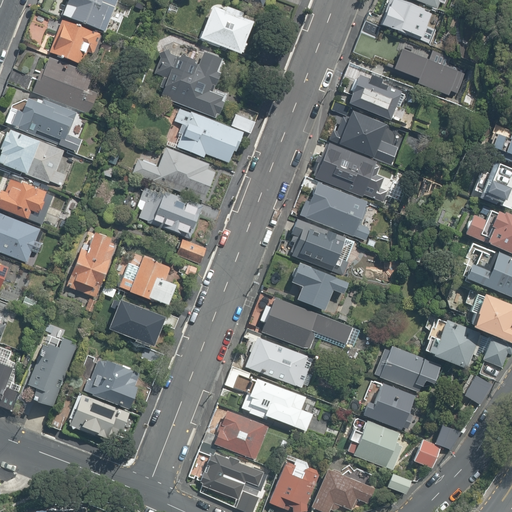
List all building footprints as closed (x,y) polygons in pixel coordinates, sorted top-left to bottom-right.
[(66,0),(61,17),(101,31),(109,10),(115,12),(116,4),(113,0),(66,0)] [(425,11),(394,0),(388,0),(380,25),(416,37),(425,11)] [(444,0),(413,0),(441,11),(444,0)] [(223,11),(210,6),(198,39),(240,54),(252,22),(240,17),(242,12),(225,6),(223,11)] [(48,21),(34,16),(24,40),(38,46),(48,21)] [(105,35),(61,21),(50,53),(82,63),(98,55),(105,35)] [(382,39),(363,31),(356,49),(374,57),(382,39)] [(455,62),(407,43),(394,78),(441,96),(451,74),(468,78),(471,69),(455,62)] [(197,61),(163,48),(154,85),(208,108),(224,58),(203,50),(197,61)] [(97,73),(50,57),(35,90),(94,115),(101,95),(89,88),(97,73)] [(402,91),(358,74),(347,102),(392,119),(402,91)] [(78,113),(34,97),(32,100),(26,98),(12,106),(6,123),(78,152),(82,141),(73,134),(78,113)] [(232,123),(233,124),(251,134),(261,118),(242,107),(232,123)] [(243,133),(179,110),(176,121),(186,124),(179,145),(231,164),(243,133)] [(390,126),(350,110),(347,117),(342,115),(336,130),(332,129),(329,140),(393,165),(400,147),(384,141),(390,126)] [(511,132),(498,128),(489,153),(511,162),(511,132)] [(67,151),(8,129),(0,150),(0,161),(64,185),(68,174),(59,170),(67,151)] [(377,162),(326,144),(315,178),(363,196),(365,194),(386,201),(389,191),(381,187),(384,179),(373,173),(377,162)] [(159,161),(143,155),(136,177),(206,202),(216,172),(207,163),(164,148),(159,161)] [(49,195),(11,180),(4,191),(0,190),(0,206),(38,222),(49,195)] [(510,187),(488,180),(482,198),(503,205),(510,187)] [(370,202),(317,181),(303,215),(368,240),(372,229),(361,225),(370,202)] [(203,205),(145,191),(136,218),(190,238),(203,205)] [(67,201),(56,195),(45,214),(57,220),(67,201)] [(488,220),(471,216),(464,235),(511,254),(511,218),(492,211),(488,220)] [(41,229),(0,213),(0,250),(30,262),(33,252),(39,254),(43,244),(37,242),(41,229)] [(357,241),(294,218),(291,226),(301,230),(291,256),(344,276),(357,241)] [(111,238),(93,231),(88,245),(83,244),(72,269),(76,274),(74,281),(93,289),(96,281),(99,282),(114,249),(109,246),(111,238)] [(208,247),(184,239),(178,255),(202,264),(208,247)] [(511,258),(495,252),(488,269),(471,264),(465,279),(511,295),(511,258)] [(172,267),(144,256),(140,265),(130,263),(123,285),(168,303),(176,283),(168,281),(172,267)] [(0,260),(0,294),(2,295),(9,268),(0,260)] [(348,282),(296,261),(290,280),(301,285),(297,298),(324,310),(333,291),(343,294),(348,282)] [(511,303),(484,293),(469,291),(465,302),(472,305),(471,310),(476,312),(471,324),(511,340),(511,325),(511,323),(511,303)] [(317,313),(275,297),(261,332),(303,348),(317,313)] [(168,315),(119,299),(110,327),(155,346),(168,315)] [(0,332),(5,334),(8,325),(1,322),(3,317),(0,315),(0,332)] [(481,332),(436,317),(424,348),(469,367),(481,332)] [(77,344),(46,332),(22,395),(54,407),(77,344)] [(511,346),(511,342),(492,336),(484,357),(505,365),(511,346)] [(314,358),(256,337),(247,366),(303,386),(314,358)] [(442,360),(385,341),(374,375),(422,390),(426,378),(435,381),(442,360)] [(16,362),(0,355),(0,397),(2,399),(16,362)] [(142,374),(100,356),(85,391),(132,410),(142,374)] [(254,376),(231,366),(224,384),(246,394),(254,376)] [(492,381),(474,371),(463,393),(480,403),(492,381)] [(305,398),(254,378),(243,406),(309,431),(312,414),(302,407),(305,398)] [(415,394),(378,382),(372,398),(365,399),(360,414),(402,427),(415,394)] [(135,415),(80,394),(70,424),(108,439),(115,428),(128,433),(135,415)] [(270,425),(227,408),(215,442),(258,457),(270,425)] [(400,431),(357,417),(345,451),(395,468),(403,445),(396,441),(400,431)] [(460,431),(441,425),(435,442),(454,448),(460,431)] [(442,448),(422,439),(413,458),(432,468),(442,448)] [(272,469),(213,449),(201,484),(240,497),(246,480),(266,486),(272,469)] [(297,457),(286,454),(270,503),(293,510),(307,508),(307,503),(319,469),(308,465),(303,468),(294,465),(297,457)] [(376,486),(327,467),(311,506),(327,511),(330,508),(333,509),(340,505),(351,508),(357,498),(369,503),(376,486)] [(411,480),(396,473),(389,487),(404,494),(411,480)]
